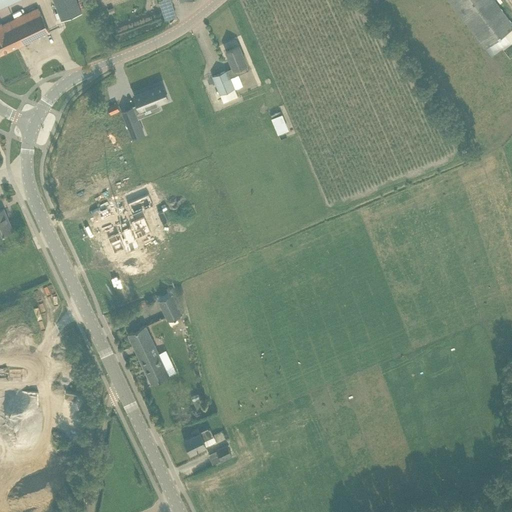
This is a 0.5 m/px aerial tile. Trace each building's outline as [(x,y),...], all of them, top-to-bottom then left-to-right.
[(81,13),(76,0),(53,0),(62,20),(81,13)] [(165,13),(163,14),(166,21),(177,16),(170,0),(160,0),(165,13)] [(511,28),(511,24),(499,7),(493,0),(448,0),(485,48),(511,28)] [(38,8),(7,23),(18,46),(49,32),(38,8)] [(0,54),(18,46),(7,23),(1,25),(0,23),(0,54)] [(249,70),(239,47),(226,52),(232,68),(227,70),(230,78),(239,74),(249,70)] [(236,93),(230,78),(227,70),(212,76),(216,86),(221,99),(236,93)] [(133,108),(122,112),(133,140),(145,135),(136,113),(168,100),(162,86),(134,97),(139,108),(134,110),(133,108)] [(117,104),(107,108),(110,115),(119,111),(117,104)] [(271,118),(278,135),(288,131),(280,114),(271,118)] [(69,196),(151,166),(141,140),(59,170),(69,196)] [(148,194),(127,203),(132,215),(153,206),(148,194)] [(0,235),(12,230),(3,209),(0,210),(0,235)] [(132,226),(107,237),(114,253),(124,249),(126,253),(138,248),(135,239),(151,232),(144,216),(130,222),(132,226)] [(158,301),(167,322),(183,315),(174,294),(158,301)] [(128,334),(151,384),(168,376),(145,326),(128,334)] [(216,441),(209,427),(199,432),(197,428),(191,432),(192,435),(183,440),(190,454),(216,441)] [(226,446),(216,451),(221,461),(232,456),(227,446),(226,446)]
